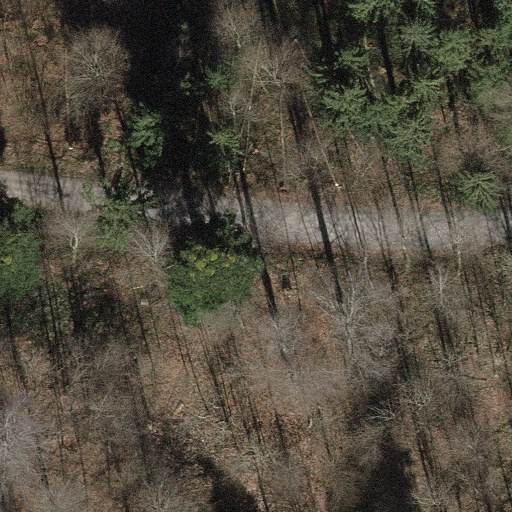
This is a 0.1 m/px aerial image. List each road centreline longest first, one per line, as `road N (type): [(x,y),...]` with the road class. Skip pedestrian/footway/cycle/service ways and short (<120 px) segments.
road 1 (track): [(0,185),(383,234),(511,229)]
road 2 (track): [(511,397),(422,461),(380,511)]
